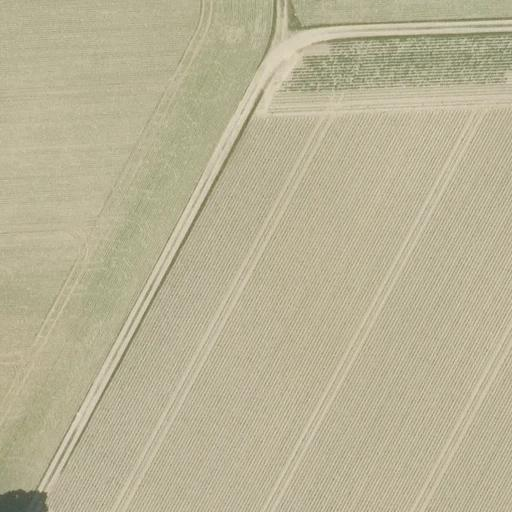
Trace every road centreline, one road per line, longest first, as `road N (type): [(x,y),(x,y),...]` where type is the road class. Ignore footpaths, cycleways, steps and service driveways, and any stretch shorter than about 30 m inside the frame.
road 1 (track): [(283,0),(285,37),(31,511)]
road 2 (track): [(285,37),(511,28)]
